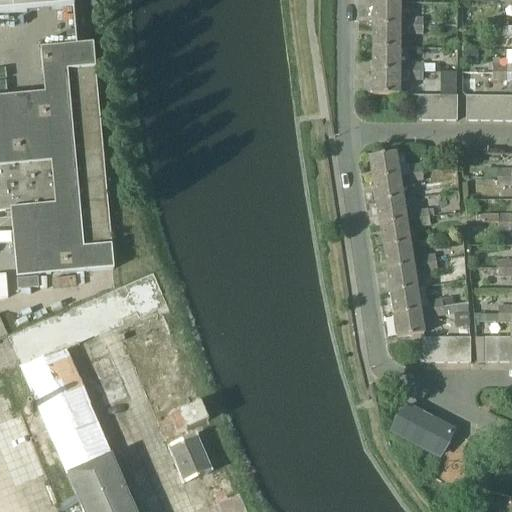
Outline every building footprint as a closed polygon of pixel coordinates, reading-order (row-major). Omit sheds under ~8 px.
[(0,0),(0,15),(74,9),(72,0),(0,0)] [(373,4),(373,27),(399,27),(400,5),(373,4)] [(409,19),(408,27),(423,27),(423,19),(409,19)] [(493,20),(493,29),(508,29),(508,20),(493,20)] [(373,27),(373,50),(399,50),(399,35),(423,35),(423,27),(408,27),(399,27),(373,27)] [(493,29),(493,38),(511,38),(511,28),(508,29),(493,29)] [(45,94),(0,98),(0,212),(11,211),(17,279),(114,270),(93,44),(41,49),(45,94)] [(373,50),(372,73),(423,73),(435,73),(435,65),(399,64),(399,50),(373,50)] [(463,64),(475,64),(475,52),(463,51),(463,64)] [(511,65),(492,65),(492,74),(511,74),(511,65)] [(372,73),(372,96),(399,96),(399,83),(423,83),(423,73),(372,73)] [(511,74),(492,74),(492,83),(511,83),(511,74)] [(432,122),(432,97),(419,97),(419,122),(432,122)] [(444,122),(444,97),(432,97),(432,122),(444,122)] [(444,97),(444,122),(457,122),(457,97),(444,97)] [(478,123),(479,97),(466,97),(466,122),(478,123)] [(491,123),(491,98),(479,97),(478,123),(491,123)] [(504,98),(491,98),(491,123),(503,123),(504,98)] [(503,123),(511,122),(511,98),(504,98),(503,123)] [(395,154),(369,158),(372,181),(399,177),(407,176),(422,174),(420,164),(397,168),(395,154)] [(511,170),(498,171),(498,179),(511,178),(511,170)] [(423,181),(422,174),(407,176),(408,183),(423,181)] [(399,177),(372,181),(376,204),(402,200),(399,177)] [(511,178),(498,179),(498,187),(511,187),(511,186),(511,185),(511,178)] [(402,200),(376,204),(379,227),(406,222),(414,221),(413,213),(405,214),(402,200)] [(414,221),(429,219),(429,218),(428,210),(413,213),(414,221)] [(511,215),(498,216),(498,225),(511,224),(511,215)] [(498,216),(481,216),(481,217),(481,225),(498,225),(498,216)] [(429,219),(414,221),(416,229),(431,227),(431,226),(429,219)] [(406,222),(379,227),(383,249),(409,245),(406,222)] [(511,224),(498,225),(498,233),(511,232),(511,224)] [(409,245),(383,249),(386,272),(413,267),(409,245)] [(420,258),(421,266),(436,264),(435,256),(420,258)] [(498,270),(511,270),(511,262),(498,262),(498,270)] [(436,264),(421,266),(423,274),(438,272),(436,264)] [(413,267),(386,272),(390,294),(416,290),(414,275),(413,267)] [(39,289),(38,278),(16,279),(17,290),(39,289)] [(416,290),(390,294),(393,317),(420,313),(416,290)] [(427,303),(428,311),(443,309),(442,301),(427,303)] [(420,313),(393,317),(397,340),(423,336),(421,320),(445,317),(453,316),(468,313),(468,305),(420,313)] [(511,307),(498,308),(498,316),(511,315),(511,307)] [(511,315),(498,316),(473,316),(473,323),(511,323),(511,315)] [(433,365),(433,339),(420,340),(420,365),(433,365)] [(445,364),(445,339),(433,339),(433,365),(445,364)] [(457,364),(457,339),(445,339),(445,364),(457,364)] [(457,339),(457,364),(470,364),(470,339),(457,339)] [(485,364),(485,339),(475,339),(477,364),(485,364)] [(485,339),(485,364),(497,364),(497,339),(485,339)] [(510,339),(497,339),(497,364),(510,364),(510,339)] [(66,350),(21,370),(34,402),(38,412),(61,464),(66,476),(111,456),(90,406),(66,350)] [(200,404),(168,417),(176,436),(208,423),(200,404)] [(453,434),(404,408),(392,431),(440,457),(453,434)] [(196,436),(167,448),(183,487),(213,474),(196,436)] [(65,476),(80,511),(135,511),(111,456),(66,476),(65,476)]
